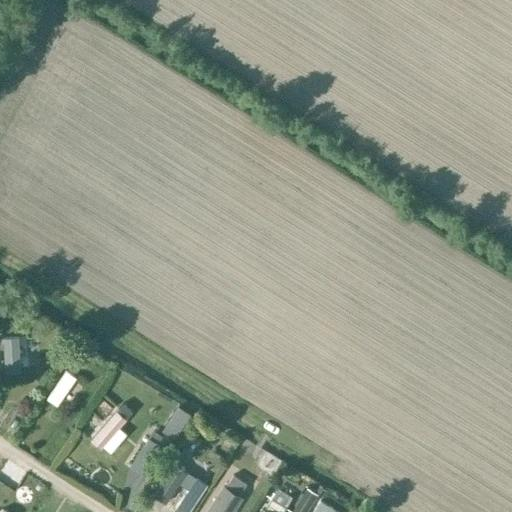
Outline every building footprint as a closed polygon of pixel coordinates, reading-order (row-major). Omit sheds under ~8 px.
[(17,342),(17,339),(5,340),(7,356),(0,357),(0,373),(8,373),(9,376),(20,375),(19,372),(30,371),(27,341),(17,342)] [(69,364),(46,397),(58,405),(81,373),(69,364)] [(120,406),(93,436),(103,445),(130,415),(120,406)] [(173,444),(151,430),(129,465),(151,478),(173,444)] [(188,486),(177,505),(187,511),(190,511),(211,479),(203,475),(207,469),(190,458),(186,465),(178,460),(158,492),(170,500),(181,482),(188,486)] [(207,511),(230,511),(240,498),(238,496),(246,484),(233,475),(224,487),(223,487),(207,511)] [(305,511),(317,494),(306,487),(291,511),(305,511)] [(262,509),(260,511),(282,511),(285,507),(271,498),(263,510),(262,509)] [(328,511),(330,510),(315,501),(308,511),(328,511)]
